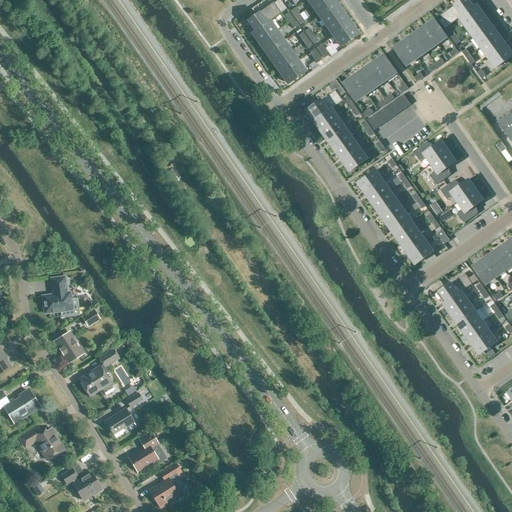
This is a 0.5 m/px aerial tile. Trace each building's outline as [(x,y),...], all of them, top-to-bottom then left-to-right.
[(336,4),(333,0),(319,0),(312,5),(319,15),(336,4)] [(459,18),(475,6),(473,3),(474,3),(472,0),(462,0),(441,16),(448,26),(460,18),(459,18)] [(269,21),(281,13),(273,2),(245,22),(252,32),(269,21)] [(343,14),(336,4),(319,15),(326,26),(343,14)] [(467,28),(484,16),(478,8),(477,9),(475,6),(459,18),(460,18),(467,28)] [(295,17),(299,14),(294,7),(290,10),(295,17)] [(293,18),(288,12),(284,14),(289,21),(293,18)] [(299,14),(295,17),(299,23),(304,20),(299,14)] [(326,26),(334,36),(350,24),(343,14),(326,26)] [(489,23),(484,16),(467,28),(474,38),(490,26),(488,23),(489,23)] [(289,21),(293,27),(298,24),(293,18),(289,21)] [(428,26),(425,28),(437,44),(447,37),(435,20),(428,25),(428,26)] [(252,32),(259,42),(276,31),(269,21),(252,32)] [(358,34),(350,24),(334,36),(341,46),(358,34)] [(492,29),(490,26),(474,38),(481,48),(498,36),(493,29),(492,29)] [(313,34),(309,28),(305,30),(309,37),(313,34)] [(422,30),(414,35),(426,52),(437,44),(425,28),(422,31),(422,30)] [(456,35),(452,29),(447,32),(452,38),(456,35)] [(259,42),(267,53),(283,41),(276,31),(259,42)] [(303,41),(307,38),(303,32),(299,35),(303,41)] [(309,37),(314,43),(318,40),(313,34),(309,37)] [(426,52),(414,35),(407,40),(408,41),(405,43),(416,59),(426,52)] [(456,35),(452,38),(457,44),(461,41),(456,35)] [(498,36),(481,48),(489,58),(504,46),(502,43),(503,43),(498,36)] [(307,38),(303,41),(308,48),(312,45),(307,38)] [(267,53),(274,63),(291,51),(283,41),(267,53)] [(416,59),(405,43),(402,45),(401,44),(394,49),(406,66),(416,59)] [(329,54),(322,44),(316,48),(324,58),(329,54)] [(507,49),(504,46),(489,58),(496,68),(511,56),(511,54),(508,49),(507,49)] [(452,57),(458,53),(456,48),(449,53),(452,57)] [(314,49),(309,53),(315,61),(317,63),(322,60),(314,49)] [(467,58),(471,55),(466,49),(462,52),(467,58)] [(281,73),(298,61),(291,51),(274,63),(281,73)] [(397,72),(385,55),(377,61),(378,62),(375,64),(386,80),(397,72)] [(467,58),(471,65),(475,62),(471,55),(467,58)] [(435,63),(438,67),(444,63),(441,59),(435,63)] [(281,73),(288,83),(305,72),(298,61),(281,73)] [(315,61),(308,65),(312,70),(318,66),(317,63),(315,61)] [(438,67),(435,63),(428,68),(431,72),(438,67)] [(386,80),(375,64),(372,66),(371,65),(364,70),(376,87),(386,80)] [(486,76),(481,69),(477,72),(482,79),(486,76)] [(376,87),(364,70),(357,75),(358,76),(355,78),(366,94),(376,87)] [(424,77),(421,73),(414,78),(417,82),(424,77)] [(366,94),(355,78),(352,80),(351,79),(344,85),(356,102),(366,94)] [(332,91),(340,86),(337,81),(329,86),(332,91)] [(401,93),(408,88),(405,84),(398,88),(401,93)] [(331,109),(332,109),(343,101),(335,90),(307,110),(312,118),(313,117),(315,120),(331,109)] [(388,102),(394,98),(391,94),(385,98),(388,102)] [(402,96),(397,99),(404,110),(409,106),(402,96)] [(388,102),(385,98),(378,103),(381,107),(388,102)] [(397,99),(392,103),(399,113),(404,110),(397,99)] [(351,110),(355,107),(350,100),(346,103),(351,110)] [(394,117),(399,113),(392,103),(387,107),(394,117)] [(355,107),(351,110),(355,116),(360,113),(355,107)] [(389,120),(394,117),(387,107),(382,110),(389,120)] [(374,112),(371,108),(364,113),(367,117),(374,112)] [(511,108),(510,110),(511,112),(497,122),(511,142),(511,108)] [(317,124),(322,131),(339,119),(332,109),(331,109),(315,120),(318,123),(317,124)] [(384,124),(389,120),(382,110),(377,114),(384,124)] [(379,128),(384,124),(377,114),(371,117),(379,128)] [(373,131),(379,128),(371,117),(366,121),(373,131)] [(328,137),(330,140),(346,129),(339,119),(322,131),(327,138),(328,137)] [(369,127),(365,120),(361,123),(365,130),(369,127)] [(365,130),(370,136),(374,133),(369,127),(365,130)] [(331,144),(336,151),(353,139),(346,129),(330,140),(332,143),(331,144)] [(342,158),(344,161),(360,149),(353,139),(336,151),(341,158),(342,158)] [(375,144),(380,151),(384,148),(379,141),(375,144)] [(431,164),(448,152),(441,142),(430,149),(426,143),(413,152),(420,161),(427,158),(431,164)] [(350,172),(367,160),(360,149),(344,161),(346,164),(345,164),(350,172)] [(456,163),(448,152),(431,164),(436,170),(430,176),(437,185),(449,176),(445,170),(456,163)] [(392,168),(397,165),(392,158),(388,161),(392,168)] [(375,171),(358,183),(364,190),(365,190),(367,193),(383,181),(375,171)] [(402,182),(406,179),(402,173),(398,176),(402,182)] [(406,179),(402,182),(407,188),(411,185),(406,179)] [(458,203),(475,191),(468,180),(457,188),(453,182),(440,191),(447,200),(454,196),(458,203)] [(383,181),(367,193),(369,196),(368,196),(373,204),(390,192),(383,181)] [(483,201),(475,191),(458,203),(463,209),(457,215),(464,224),(476,215),(472,209),(483,201)] [(379,210),(381,213),(397,202),(390,192),(373,204),(378,211),(379,210)] [(417,202),(421,199),(416,193),(412,196),(417,202)] [(421,199),(417,202),(421,209),(425,206),(421,199)] [(382,217),(387,224),(404,212),(397,202),(381,213),(383,216),(382,217)] [(450,211),(439,218),(442,222),(452,215),(450,211)] [(393,230),(395,233),(411,222),(404,212),(387,224),(392,231),(393,230)] [(435,220),(431,213),(426,216),(431,222),(435,220)] [(435,220),(431,222),(435,229),(440,226),(435,220)] [(396,237),(401,244),(418,232),(411,222),(395,233),(397,236),(396,237)] [(444,244),(450,240),(442,229),(437,233),(444,244)] [(408,250),(410,253),(426,242),(418,232),(401,244),(406,251),(408,250)] [(426,242),(410,253),(412,256),(411,257),(416,265),(433,253),(426,242)] [(501,248),(494,253),(506,270),(511,265),(511,257),(504,247),(501,249),(501,248)] [(484,261),(496,277),(506,270),(494,253),(486,258),(487,259),(484,261)] [(481,262),(473,268),(485,285),(496,277),(484,261),(481,263),(481,262)] [(445,303),(461,292),(478,280),(474,275),(469,279),(465,273),(436,293),(442,301),(443,300),(445,303)] [(60,311),(61,317),(79,315),(77,298),(71,299),(70,292),(67,293),(64,277),(51,278),(53,294),(42,296),(44,313),(60,311)] [(485,290),(480,283),(476,286),(481,293),(485,290)] [(481,293),(485,299),(489,296),(485,290),(481,293)] [(503,295),(500,291),(493,296),(496,300),(503,295)] [(446,307),(451,314),(468,302),(461,292),(445,303),(447,306),(446,307)] [(457,320),(459,323),(475,312),(468,302),(451,314),(456,321),(457,320)] [(495,313),(499,310),(495,304),(490,306),(495,313)] [(499,310),(495,313),(500,319),(504,316),(499,310)] [(98,318),(94,311),(83,318),(87,324),(98,318)] [(460,327),(465,334),(482,322),(475,312),(459,323),(461,326),(460,327)] [(471,341),(473,344),(489,332),(482,322),(465,334),(470,341),(471,341)] [(82,353),(69,332),(55,341),(63,354),(63,356),(66,360),(68,361),(68,362),(82,353)] [(497,343),(489,332),(473,344),(476,347),(475,347),(480,355),(497,343)] [(0,372),(10,367),(2,354),(4,353),(0,346),(0,372)] [(111,385),(110,383),(104,374),(108,372),(105,366),(119,358),(113,349),(99,358),(103,364),(100,367),(99,366),(79,379),(90,396),(102,388),(106,395),(114,390),(116,387),(115,385),(112,385),(111,385)] [(0,410),(7,406),(17,422),(36,410),(31,403),(34,401),(27,390),(7,402),(0,390),(0,410)] [(130,407),(142,399),(138,393),(126,400),(130,407)] [(123,428),(134,422),(126,409),(105,421),(116,437),(125,432),(123,428)] [(38,436),(34,429),(19,438),(25,447),(35,441),(47,460),(62,451),(54,437),(56,436),(51,429),(38,436)] [(150,447),(157,443),(151,433),(140,440),(145,447),(130,456),(139,470),(157,458),(150,447)] [(176,475),(182,472),(176,462),(159,473),(164,480),(148,490),(160,508),(180,496),(178,493),(181,491),(182,484),(176,475)] [(84,501),(101,489),(91,473),(80,480),(72,468),(61,475),(70,489),(75,486),(84,501)]
